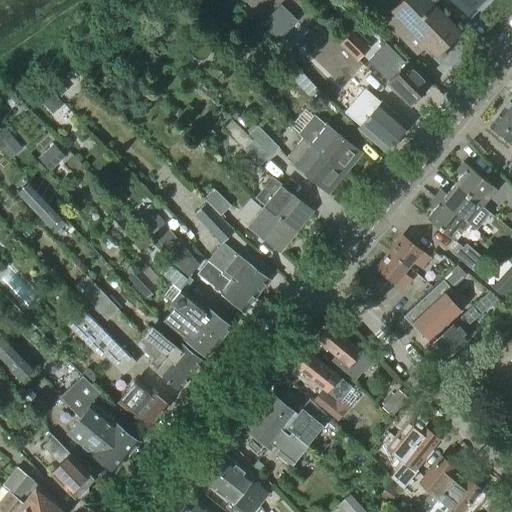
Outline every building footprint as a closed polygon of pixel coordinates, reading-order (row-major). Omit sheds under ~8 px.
[(177,0),(187,10),(196,0),(177,0)] [(436,55),(459,32),(427,0),(405,0),(394,12),(397,15),(389,23),(417,52),(426,44),(436,55)] [(452,0),(470,18),(486,2),(483,0),(452,0)] [(225,42),(234,32),(221,20),(212,29),(225,42)] [(370,45),(354,29),(353,31),(351,30),(338,44),(357,62),(371,48),(369,47),(370,45)] [(337,68),(308,34),(288,53),(318,86),(320,83),(343,107),(353,98),(371,115),(359,128),(387,153),(409,127),(363,87),(361,90),(340,65),(337,68)] [(180,39),(171,48),(178,54),(187,45),(180,39)] [(147,48),(141,56),(150,64),(156,56),(147,48)] [(404,62),(395,53),(378,71),(389,82),(412,105),(414,104),(417,104),(423,97),(423,94),(430,87),(404,62)] [(310,99),(313,102),(322,93),(301,71),(292,80),(295,83),(310,99)] [(150,76),(148,88),(164,90),(165,79),(150,76)] [(54,89),(61,96),(66,91),(59,84),(54,89)] [(49,89),(38,99),(52,115),(63,105),(49,89)] [(511,98),(502,112),(511,119),(511,98)] [(511,119),(502,112),(490,126),(511,143),(511,149),(511,151),(511,152),(511,119)] [(327,125),(326,126),(314,116),(298,135),(302,138),(303,139),(345,173),(361,153),(327,125)] [(272,155),(279,148),(258,126),(250,134),(272,155)] [(4,128),(0,131),(0,149),(10,160),(22,150),(4,128)] [(272,155),(250,134),(248,136),(247,134),(239,142),(245,148),(243,150),(259,167),(272,155)] [(328,193),(345,173),(303,139),(286,159),(328,193)] [(65,156),(55,145),(39,160),(48,171),(65,156)] [(483,207),(497,190),(464,163),(458,170),(463,175),(454,185),(483,207)] [(296,232),(313,211),(272,179),(256,199),(264,206),(264,207),(296,232)] [(29,182),(17,193),(50,230),(63,218),(29,182)] [(490,213),(483,207),(454,185),(447,194),(441,190),(435,197),(468,225),(476,230),(490,213)] [(226,224),(219,217),(231,206),(214,189),(203,199),(207,203),(206,204),(226,224)] [(454,242),(468,225),(435,197),(430,204),(435,208),(426,218),(454,242)] [(221,244),(233,232),(226,224),(206,204),(194,215),(221,244)] [(280,252),(296,232),(264,207),(248,226),(280,252)] [(152,236),(164,225),(150,208),(138,219),(152,236)] [(0,244),(1,246),(14,234),(4,223),(0,226),(0,244)] [(198,266),(179,242),(166,227),(154,237),(166,252),(170,257),(171,256),(190,276),(198,266)] [(421,269),(430,258),(404,236),(390,253),(409,268),(413,262),(421,269)] [(270,281),(223,244),(208,262),(231,282),(235,277),(258,296),(270,281)] [(481,257),(467,244),(463,249),(458,245),(451,252),(471,269),(481,257)] [(403,291),(412,280),(404,274),(409,268),(390,253),(376,270),(403,291)] [(181,291),(182,292),(184,289),(191,280),(188,278),(190,276),(171,256),(170,257),(162,266),(157,273),(180,292),(181,291)] [(231,282),(208,262),(198,275),(245,312),(257,296),(257,297),(258,296),(235,277),(231,282)] [(147,299),(158,288),(139,268),(128,279),(147,299)] [(431,340),(476,299),(452,273),(403,317),(414,329),(418,325),(431,340)] [(107,321),(118,311),(107,299),(86,277),(75,287),(107,321)] [(503,298),(508,292),(500,285),(495,290),(503,298)] [(170,304),(175,308),(196,324),(219,343),(232,328),(208,308),(208,309),(200,302),(198,305),(181,291),(180,292),(170,304)] [(443,362),(469,338),(463,331),(480,316),(497,300),(490,292),(473,307),(429,346),(443,362)] [(118,311),(122,307),(111,295),(107,299),(118,311)] [(102,359),(105,356),(123,373),(134,362),(79,307),(64,322),(102,359)] [(196,324),(175,308),(164,320),(185,337),(183,339),(207,358),(210,361),(213,360),(220,352),(219,348),(217,346),(219,343),(196,324)] [(176,347),(151,327),(143,337),(143,338),(192,377),(204,362),(180,343),(176,347)] [(318,341),(336,356),(332,361),(355,381),(371,362),(360,352),(330,327),(318,341)] [(0,337),(0,361),(20,383),(35,368),(14,347),(12,349),(0,337)] [(179,392),(192,377),(143,338),(137,346),(153,359),(150,363),(150,367),(157,372),(156,373),(179,392)] [(511,338),(488,359),(511,385),(511,384),(511,338)] [(338,401),(336,403),(345,411),(359,394),(308,353),(296,368),(338,401)] [(83,422),(127,457),(139,442),(93,405),(101,395),(80,376),(59,398),(80,419),(83,422)] [(149,429),(168,406),(136,380),(117,403),(149,429)] [(345,411),(336,403),(320,391),(312,401),(337,421),(345,411)] [(392,416),(407,399),(398,391),(383,409),(392,416)] [(274,395),(260,413),(287,436),(290,432),(307,446),(307,447),(330,418),(310,400),(303,409),(302,409),(298,414),(274,396),(275,396),(274,395)] [(287,436),(260,413),(246,431),(271,451),(272,450),(292,466),(307,447),(307,446),(290,432),(287,436)] [(115,472),(127,457),(83,422),(80,419),(68,434),(115,472)] [(439,440),(424,428),(424,429),(412,419),(401,433),(388,449),(400,458),(407,464),(400,474),(399,473),(393,480),(404,489),(418,472),(415,470),(439,440)] [(46,436),(50,440),(43,447),(60,465),(51,474),(75,499),(76,498),(82,497),(87,492),(88,487),(95,480),(50,433),(46,436)] [(259,506),(269,494),(252,480),(253,479),(225,456),(215,469),(259,506)] [(433,508),(440,500),(459,477),(460,475),(454,470),(455,469),(441,457),(419,484),(430,493),(424,501),(433,508)] [(65,511),(68,509),(17,467),(2,485),(9,491),(24,503),(34,511),(65,511)] [(254,511),(259,506),(215,469),(204,483),(230,504),(225,511),(254,511)] [(429,511),(446,511),(450,508),(454,511),(463,511),(481,490),(467,479),(466,480),(460,475),(459,477),(440,500),(433,508),(429,511)] [(389,504),(398,493),(390,487),(381,498),(389,504)] [(0,511),(34,511),(24,503),(9,491),(0,501),(0,511)] [(341,511),(370,511),(352,492),(336,506),(341,511)] [(209,511),(192,498),(180,511),(209,511)] [(414,511),(402,502),(393,511),(414,511)]
